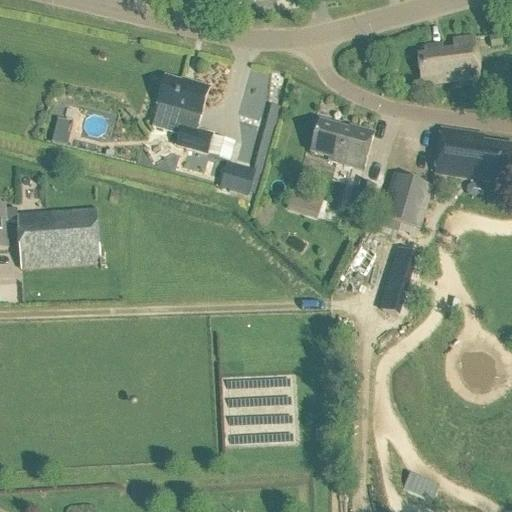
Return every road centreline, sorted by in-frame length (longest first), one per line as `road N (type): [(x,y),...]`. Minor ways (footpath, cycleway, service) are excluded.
road 1 (tertiary): [(62,0),(236,40),(318,37)]
road 2 (residential): [(511,128),(376,105),(342,90),(323,69),(318,37)]
road 3 (tertiary): [(318,37),(465,0)]
